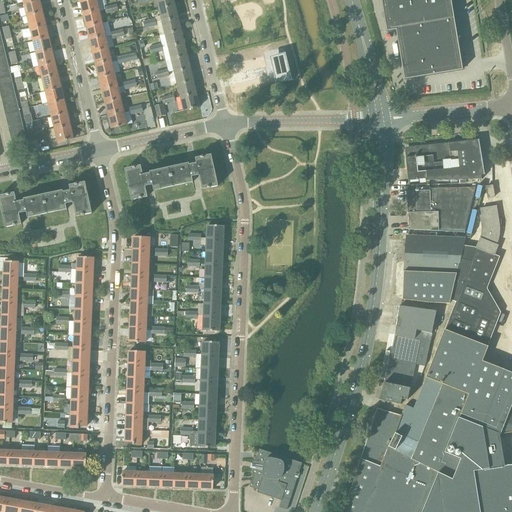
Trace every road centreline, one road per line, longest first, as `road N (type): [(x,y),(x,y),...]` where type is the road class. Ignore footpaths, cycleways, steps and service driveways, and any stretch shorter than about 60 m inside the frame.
road 1 (secondary): [(315,511),(367,336),(380,229),(378,119)]
road 2 (residential): [(232,511),(244,212),(224,124)]
road 3 (residential): [(105,502),(116,230),(98,150)]
road 4 (residential): [(98,150),(62,0)]
road 5 (unclassified): [(378,119),(511,107)]
road 6 (residential): [(224,124),(354,120)]
road 7 (residential): [(98,150),(224,124)]
road 8 (residential): [(224,124),(194,0)]
road 9 (secondary): [(378,119),(351,0)]
